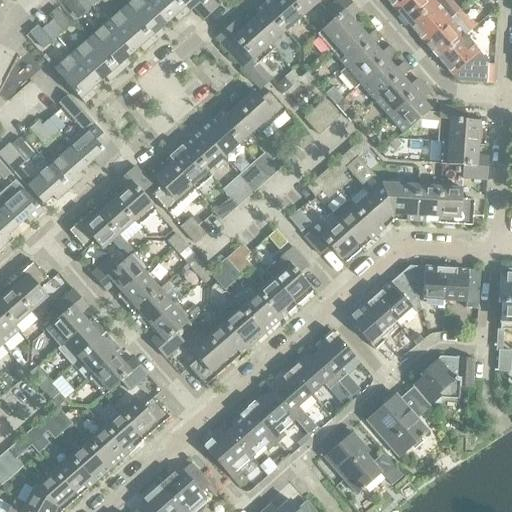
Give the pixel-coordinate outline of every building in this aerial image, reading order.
[(75,0),(80,4),(83,8),(86,11),(92,6),(86,0),(75,0)] [(159,29),(166,23),(145,0),(132,0),(123,8),(153,43),(163,33),(159,29)] [(145,0),(166,23),(173,17),(177,22),(188,12),(177,0),(145,0)] [(214,0),(185,0),(203,20),(219,5),(214,0)] [(285,31),(301,17),(285,0),(265,0),(261,4),(285,31)] [(285,0),(301,17),(319,2),(317,0),(285,0)] [(336,0),(325,10),(333,19),(334,20),(352,4),(348,0),(336,0)] [(385,0),(393,9),(403,0),(385,0)] [(403,0),(393,9),(408,25),(438,0),(403,0)] [(459,11),(449,0),(438,0),(408,25),(422,41),(450,18),(459,11)] [(244,19),(248,23),(268,46),(270,45),(285,31),(261,4),(244,19)] [(350,18),(358,11),(352,4),(334,20),(333,19),(316,34),(332,52),(358,28),(350,18)] [(143,52),(153,43),(123,8),(106,23),(132,53),(139,47),(143,52)] [(422,41),(437,58),(465,34),(471,28),(464,20),(458,26),(450,18),(422,41)] [(63,31),(57,24),(53,19),(47,24),(57,36),(63,31)] [(125,59),(132,53),(106,23),(89,38),(119,73),(129,64),(125,59)] [(273,49),(270,45),(268,46),(248,23),(240,31),(232,23),(215,38),(260,89),(270,80),(256,64),(273,49)] [(51,41),(57,36),(47,24),(41,29),(42,31),(44,33),(48,37),(51,41)] [(346,68),(373,44),(381,37),(374,30),(366,37),(358,28),(332,52),(346,68)] [(465,34),(437,58),(457,81),(492,83),(493,64),(487,64),(487,61),(465,34)] [(89,38),(72,53),(98,83),(104,77),(108,82),(119,73),(89,38)] [(353,90),(360,84),(387,60),(395,53),(389,46),(381,53),(373,44),(346,68),(338,74),(353,90)] [(91,89),(98,83),(72,53),(54,69),(84,103),(95,94),(91,89)] [(395,69),(387,60),(360,84),(374,100),(401,76),(409,69),(403,62),(395,69)] [(292,86),(297,81),(297,78),(292,72),(285,77),(292,86)] [(305,87),(313,79),(307,73),(301,78),(300,82),(305,87)] [(374,100),(388,116),(424,86),(417,78),(409,85),(401,76),(374,100)] [(409,128),(427,112),(430,109),(421,99),(429,92),(424,86),(388,116),(403,133),(409,128)] [(334,106),(336,104),(342,99),(331,87),(324,94),(334,106)] [(259,134),(286,110),(269,91),(260,99),(253,91),(246,97),(239,96),(239,95),(232,102),(255,128),(254,129),(259,134)] [(93,160),(100,168),(118,152),(68,94),(58,102),(82,129),(66,143),(70,148),(86,165),(93,160)] [(313,110),(328,126),(339,116),(325,100),(313,110)] [(240,142),(254,129),(255,128),(232,102),(215,116),(244,148),(244,147),(240,142)] [(439,112),(427,112),(409,128),(437,129),(448,130),(447,141),(478,144),(478,145),(484,145),(485,122),(463,120),(464,108),(439,106),(439,112)] [(328,126),(313,110),(304,118),(318,134),(328,126)] [(243,148),(244,148),(215,116),(199,130),(228,162),(227,161),(228,160),(233,161),(233,157),(238,153),(241,154),(242,148),(243,147),(243,148)] [(58,131),(47,119),(41,125),(48,131),(52,136),(58,131)] [(288,132),(302,149),(313,139),(298,123),(288,132)] [(227,163),(228,162),(199,130),(183,144),(211,176),(207,171),(222,157),(227,163)] [(362,139),(356,145),(363,153),(369,147),(362,139)] [(440,164),(462,166),(462,165),(487,167),(488,157),(477,156),(478,145),(478,144),(447,141),(442,141),(440,164)] [(8,143),(0,150),(0,155),(8,165),(19,156),(8,143)] [(191,185),(195,189),(202,184),(206,186),(211,181),(210,177),(211,176),(183,144),(167,159),(190,185),(191,185)] [(358,157),(363,153),(356,145),(339,159),(369,193),(393,220),(415,221),(417,186),(380,183),(358,157)] [(70,148),(49,166),(69,189),(82,177),(78,173),(86,165),(70,148)] [(271,160),(275,165),(279,169),(286,162),(278,154),(271,160)] [(8,165),(13,171),(24,162),(24,161),(19,156),(8,165)] [(168,213),(195,189),(191,185),(190,185),(167,159),(160,165),(160,172),(154,178),(161,186),(151,194),(168,213)] [(333,165),(335,167),(339,172),(340,173),(346,168),(339,160),(333,165)] [(10,174),(0,163),(0,175),(3,179),(10,174)] [(462,178),(486,180),(487,167),(462,165),(462,166),(462,178)] [(69,189),(49,166),(27,186),(42,204),(52,196),(56,200),(69,189)] [(134,166),(132,168),(117,181),(124,190),(116,197),(115,197),(135,220),(134,221),(138,226),(156,210),(141,193),(151,185),(134,166)] [(245,170),(239,175),(253,192),(259,186),(245,170)] [(307,188),(314,196),(322,190),(329,198),(337,190),(323,173),(307,188)] [(247,197),(253,192),(239,175),(232,181),(241,191),(245,195),(247,197)] [(15,180),(0,193),(0,206),(17,226),(25,219),(29,224),(43,212),(22,189),(15,180)] [(415,221),(436,223),(439,187),(417,186),(415,221)] [(461,188),(439,187),(436,223),(471,225),(473,200),(460,199),(461,188)] [(119,234),(134,221),(135,220),(115,197),(116,197),(112,192),(95,207),(119,234)] [(369,193),(353,207),(377,234),(393,220),(369,193)] [(220,220),(227,214),(237,206),(229,197),(212,211),(213,212),(220,220)] [(330,213),(337,221),(361,248),(377,234),(353,207),(346,199),(330,213)] [(8,234),(17,226),(0,206),(0,249),(12,239),(8,234)] [(119,234),(95,207),(68,231),(85,249),(94,241),(102,249),(112,240),(125,255),(132,250),(119,234)] [(191,217),(180,227),(194,243),(205,233),(191,217)] [(321,222),(303,237),(320,255),(329,247),(344,263),(361,248),(337,221),(328,230),(321,222)] [(179,254),(187,247),(176,233),(167,241),(179,254)] [(242,258),(249,252),(242,244),(235,250),(242,258)] [(272,279),(296,305),(313,291),(298,274),(308,266),(291,247),(274,263),(281,271),(272,279)] [(114,283),(121,292),(122,291),(144,272),(145,274),(149,270),(134,252),(117,267),(109,257),(90,273),(105,290),(114,283)] [(190,267),(198,259),(193,253),(185,260),(190,267)] [(50,281),(47,277),(33,262),(6,285),(30,312),(47,296),(41,289),(50,281)] [(208,270),(204,266),(196,273),(202,280),(208,274),(208,270)] [(422,299),(444,300),(446,268),(409,266),(398,276),(416,296),(416,298),(418,296),(422,296),(422,299)] [(221,271),(219,269),(216,267),(212,271),(212,275),(217,281),(224,275),(221,271)] [(480,271),(446,268),(444,300),(466,302),(465,308),(477,309),(480,271)] [(158,288),(145,274),(144,272),(122,291),(121,292),(116,296),(131,312),(158,288)] [(511,273),(500,272),(498,304),(501,304),(499,330),(511,330),(511,273)] [(224,289),(231,283),(224,275),(217,281),(224,289)] [(398,276),(372,298),(394,322),(411,307),(415,313),(420,309),(416,298),(416,296),(398,276)] [(272,279),(256,293),(280,320),(296,305),(272,279)] [(146,330),(151,326),(150,324),(172,304),(164,296),(174,287),(168,281),(169,281),(169,280),(158,289),(158,288),(131,312),(146,330)] [(0,310),(14,326),(15,325),(30,312),(6,285),(0,290),(0,310)] [(81,299),(72,289),(54,305),(62,315),(63,315),(81,299)] [(263,334),(280,320),(256,293),(240,307),(263,334)] [(206,306),(199,298),(188,307),(195,316),(206,306)] [(348,319),(374,350),(384,341),(379,335),(394,322),(372,298),(348,319)] [(61,347),(65,343),(64,343),(87,323),(87,322),(79,313),(87,306),(81,299),(63,315),(62,315),(46,329),(61,347)] [(150,341),(155,347),(156,348),(175,332),(175,333),(192,318),(176,300),(172,304),(150,324),(151,326),(158,334),(150,341)] [(240,307),(223,321),(247,348),(263,334),(240,307)] [(0,310),(0,342),(1,344),(18,329),(15,325),(14,326),(0,310)] [(91,318),(87,322),(87,323),(64,343),(65,343),(66,343),(74,353),(68,358),(73,364),(107,336),(91,318)] [(223,321),(207,336),(231,363),(247,348),(223,321)] [(184,343),(175,333),(175,332),(156,348),(165,359),(184,343)] [(313,355),(337,382),(346,373),(341,368),(354,357),(333,333),(315,348),(318,351),(313,355)] [(84,364),(93,374),(93,375),(115,356),(117,356),(121,352),(107,336),(73,364),(78,369),(84,364)] [(204,386),(231,363),(207,336),(190,351),(197,359),(188,367),(204,386)] [(509,351),(496,350),(494,371),(507,372),(509,351)] [(289,371),(311,395),(324,384),(329,389),(337,382),(313,355),(309,359),(306,356),(289,371)] [(104,396),(120,381),(139,365),(132,357),(124,364),(117,356),(115,356),(93,375),(93,374),(88,378),(104,396)] [(413,386),(406,393),(416,404),(423,412),(433,403),(440,404),(441,397),(458,398),(459,387),(471,388),(473,359),(440,356),(419,374),(421,377),(412,385),(413,386)] [(147,374),(139,365),(120,381),(129,391),(147,374)] [(14,372),(21,380),(26,376),(26,373),(20,366),(14,372)] [(30,373),(30,376),(34,381),(42,374),(36,367),(30,373)] [(307,435),(316,427),(298,406),(311,395),(289,371),(272,386),(275,388),(270,392),(294,419),(307,435)] [(47,380),(39,387),(45,394),(53,387),(47,380)] [(263,394),(246,408),(276,442),(285,434),(282,430),(294,419),(270,392),(266,396),(263,394)] [(58,393),(50,400),(54,405),(58,405),(64,400),(58,393)] [(416,418),(423,412),(416,404),(406,393),(399,399),(395,395),(366,420),(398,457),(427,431),(416,418)] [(169,417),(152,398),(144,406),(137,398),(118,414),(142,441),(169,417)] [(276,442),(246,408),(229,423),(232,426),(228,430),(251,457),(264,445),(268,449),(276,442)] [(49,413),(40,421),(47,429),(46,430),(54,439),(71,424),(70,423),(63,429),(56,421),(63,415),(58,409),(54,409),(49,413)] [(102,428),(126,455),(142,441),(118,414),(102,428)] [(70,423),(63,415),(56,421),(63,429),(70,423)] [(33,427),(23,435),(31,444),(30,445),(37,454),(49,443),(41,434),(46,430),(47,429),(40,421),(33,427)] [(102,428),(86,442),(109,469),(126,455),(102,428)] [(203,447),(233,481),(242,472),(238,468),(251,457),(228,430),(223,434),(220,431),(203,447)] [(367,450),(352,433),(324,457),(356,493),(360,490),(361,491),(364,488),(363,487),(380,472),(364,453),(367,450)] [(15,458),(30,445),(31,444),(23,435),(17,441),(7,449),(15,458)] [(70,456),(94,483),(109,469),(86,442),(70,456)] [(7,449),(0,455),(0,463),(10,476),(21,466),(7,449)] [(70,456),(69,456),(53,470),(77,498),(94,483),(70,456)] [(269,474),(280,464),(272,456),(262,465),(269,474)] [(10,476),(0,463),(0,483),(0,484),(10,476)] [(201,492),(209,484),(190,463),(176,476),(173,473),(158,486),(181,511),(189,511),(206,498),(201,492)] [(53,470),(37,484),(61,511),(77,498),(53,470)] [(60,511),(61,511),(37,484),(35,486),(26,503),(16,498),(10,507),(0,501),(0,511),(60,511)] [(134,511),(181,511),(158,486),(143,499),(146,502),(134,511)] [(314,511),(311,508),(306,511),(299,511),(289,500),(276,511),(270,505),(261,511),(314,511)] [(352,507),(356,511),(367,511),(369,511),(360,500),(352,507)]
